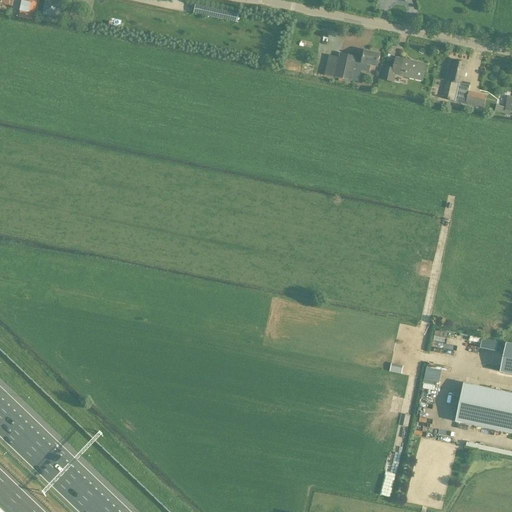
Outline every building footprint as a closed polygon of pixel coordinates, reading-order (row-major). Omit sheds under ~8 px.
[(36,21),(40,0),(22,0),(22,1),(20,11),(19,18),(36,21)] [(45,0),(42,16),(56,19),(59,3),(45,0)] [(195,5),(193,13),(237,23),(238,15),(195,5)] [(340,54),(335,78),(351,82),(354,69),(361,71),(369,72),(371,65),(378,67),(380,55),(365,51),(362,63),(356,62),(357,57),(340,54)] [(422,81),(426,65),(425,65),(425,66),(414,64),(414,62),(397,58),(394,70),(384,68),(382,79),(393,82),(395,74),(422,81)] [(486,97),(468,93),(470,86),(463,85),(468,63),(453,60),(444,96),(442,96),(442,98),(444,99),(448,100),(450,101),(465,104),(465,105),(483,109),(486,97)] [(511,112),(511,98),(507,98),(506,108),(496,105),(495,111),(505,114),(505,112),(511,112)] [(511,343),(508,343),(502,371),(511,373),(511,343)] [(401,374),(403,367),(391,364),(390,372),(401,374)] [(439,382),(441,370),(425,367),(423,379),(439,382)] [(457,421),(496,429),(511,432),(511,393),(465,383),(457,421)] [(384,480),(381,494),(390,496),(392,491),(393,491),(397,475),(386,472),(384,480)]
